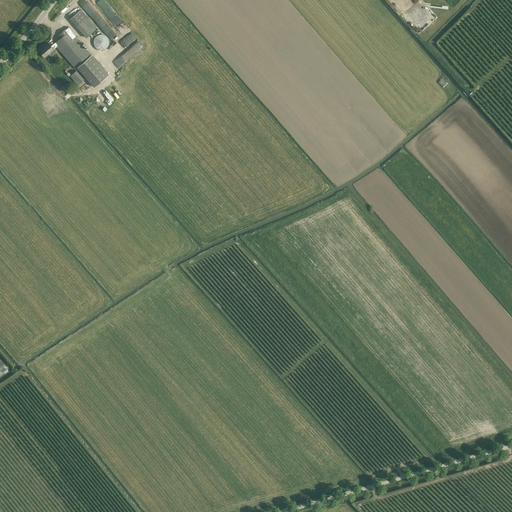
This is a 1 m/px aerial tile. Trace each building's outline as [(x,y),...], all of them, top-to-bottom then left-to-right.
[(84,10),(106,35),(111,31),(88,6),(84,10)] [(80,10),(69,19),(86,38),(96,29),(80,10)] [(42,47),(39,50),(44,57),(53,49),(56,47),(75,69),(77,68),(94,87),(108,75),(75,37),(76,36),(69,27),(66,29),(59,34),(59,35),(61,37),(61,38),(51,46),(47,42),(42,47)] [(122,41),(126,45),(134,38),(130,34),(122,41)] [(102,35),(101,35),(100,35),(98,35),(97,36),(96,36),(95,37),(94,38),(94,40),(94,41),(93,42),(94,44),(94,45),(94,46),(95,47),(96,48),(97,49),(98,49),(100,50),(101,50),(102,50),(104,49),(105,49),(106,48),(107,47),(108,46),(108,45),(109,44),(109,42),(109,41),(108,40),(108,38),(107,37),(106,36),(105,36),(104,35),(102,35)] [(137,52),(143,47),(137,40),(130,46),(137,52)] [(119,62),(121,65),(128,60),(125,56),(119,62)] [(76,70),(70,76),(78,85),(84,80),(76,70)]
